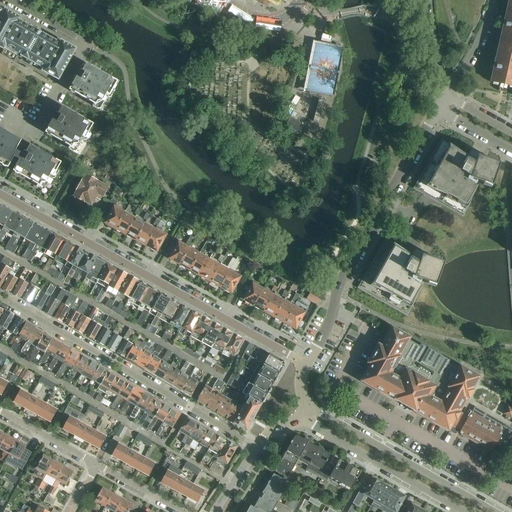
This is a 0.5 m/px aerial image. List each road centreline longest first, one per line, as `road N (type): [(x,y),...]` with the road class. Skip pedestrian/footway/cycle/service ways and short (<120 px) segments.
road 1 (tertiary): [(306,365),(45,219)]
road 2 (residential): [(0,298),(257,448)]
road 3 (tertiary): [(306,365),(335,292),(440,109)]
road 4 (residential): [(6,118),(34,133),(85,43),(9,0)]
road 5 (tertiary): [(487,511),(305,404)]
road 6 (tertiary): [(299,416),(461,511)]
